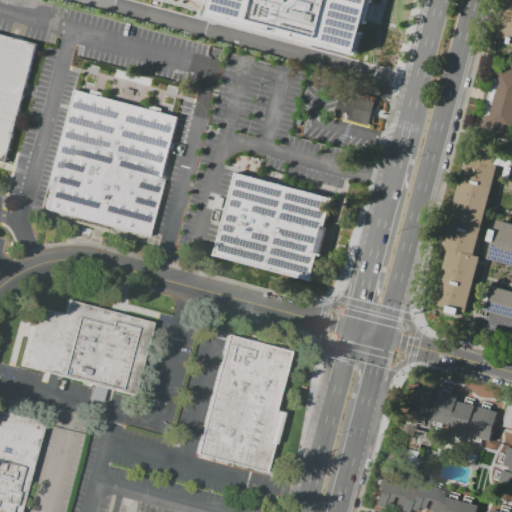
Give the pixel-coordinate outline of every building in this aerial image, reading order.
[(229,0),(382,0),(370,49),(226,14),(229,0)] [(511,0),(511,45),(495,41),(505,0),(511,0)] [(0,31),(39,42),(7,165),(0,163),(0,31)] [(494,64),(511,68),(511,133),(478,125),(494,64)] [(367,126),(336,117),(344,87),(375,95),(367,126)] [(73,93),(177,120),(145,241),(42,214),(73,93)] [(441,251),(468,147),(499,156),(474,253),(480,254),(464,312),(434,304),(447,253),(441,251)] [(237,174),(336,199),(315,280),(234,259),(234,263),(216,258),(237,174)] [(498,220),(511,223),(511,265),(506,264),(506,266),(494,263),(495,261),(487,259),(492,242),(487,241),(490,230),(495,231),(498,220)] [(490,286),(511,291),(511,319),(483,312),(490,286)] [(65,301),(156,325),(136,400),(20,369),(36,306),(61,313),(65,301)] [(225,334),(290,351),(274,411),(285,414),(269,475),(194,456),(225,334)] [(433,389),(413,386),(409,415),(428,417),(433,389)] [(466,435),(443,430),(451,401),(481,408),(482,405),(491,407),(490,411),(497,412),(490,441),(471,437),(473,430),(468,429),(466,435)] [(511,428),(500,426),(506,402),(511,403),(511,428)] [(0,511),(0,410),(45,423),(20,511),(0,511)] [(417,451),(415,451),(416,441),(425,443),(427,433),(407,429),(401,464),(415,467),(417,451)] [(511,448),(511,495),(500,493),(511,448)] [(477,506),(475,511),(427,511),(414,508),(413,511),(406,510),(405,511),(396,511),(397,507),(381,503),(380,508),(370,506),(377,480),(411,489),(412,484),(432,489),(433,485),(440,487),(439,491),(445,493),(444,497),(449,498),(450,495),(458,497),(457,500),(463,502),(464,499),(472,501),(471,504),(477,506)]
